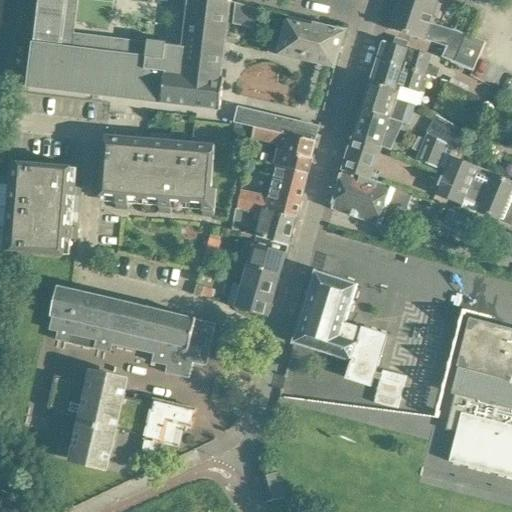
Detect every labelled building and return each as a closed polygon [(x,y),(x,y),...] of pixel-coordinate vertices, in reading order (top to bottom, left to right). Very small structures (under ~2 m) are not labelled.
[(31,66),(28,86),(220,110),(224,78),(221,78),(226,44),(231,3),(218,0),(188,0),(183,48),(137,43),(73,35),(77,0),(38,0),(33,45),(32,45),(31,66)] [(397,0),(388,28),(407,35),(447,48),(453,32),(429,24),(437,0),(436,0),(397,0)] [(258,30),(262,10),(236,4),(234,24),(258,30)] [(340,52),(347,29),(328,25),(328,26),(314,23),(315,22),(288,16),(283,35),(304,39),(303,44),(340,52)] [(447,48),(442,60),(473,72),(485,44),(453,31),(453,32),(447,48)] [(268,53),(335,68),(340,52),(303,44),(304,39),(283,35),(282,41),(272,38),(268,53)] [(406,49),(408,42),(395,38),(393,44),(384,41),(378,60),(425,75),(425,74),(437,78),(440,69),(428,65),(431,57),(406,49)] [(420,90),(425,75),(378,60),(370,83),(398,94),(396,102),(415,108),(415,106),(420,108),(426,92),(420,90)] [(409,124),(415,108),(396,102),(398,94),(370,83),(362,111),(391,121),(392,118),(409,124)] [(441,97),(461,106),(467,93),(446,85),(441,97)] [(382,147),(391,121),(362,111),(353,137),(382,147)] [(461,130),(434,114),(424,132),(427,134),(449,144),(445,153),(451,156),(461,130)] [(316,142),(319,127),(269,115),(265,129),(316,142)] [(313,154),(316,142),(265,129),(255,126),(252,138),(279,145),(274,167),(308,174),(313,154)] [(445,153),(449,144),(427,134),(416,159),(439,169),(440,167),(445,169),(451,156),(445,153)] [(215,145),(126,138),(106,136),(101,196),(117,197),(116,209),(128,209),(129,198),(160,201),(159,212),(171,213),(172,202),(203,204),(202,216),(214,217),(216,190),(211,190),(215,145)] [(375,170),(382,147),(353,137),(343,170),(376,181),(379,171),(375,170)] [(511,189),(511,181),(451,156),(445,169),(435,194),(499,221),(511,189)] [(72,167),(54,166),(12,162),(5,250),(64,255),(66,239),(77,239),(78,228),(67,227),(69,195),(81,197),(82,185),(70,184),(72,167)] [(273,168),(276,169),(266,204),(238,199),(235,210),(254,213),(264,215),(265,211),(296,219),(297,218),(308,174),(274,167),(273,168)] [(392,187),(376,181),(343,170),(332,209),(378,225),(392,187)] [(288,247),(296,219),(265,211),(264,215),(254,213),(252,220),(260,222),(256,237),(288,247)] [(450,211),(446,221),(475,232),(480,222),(450,211)] [(217,256),(221,241),(210,238),(203,264),(210,266),(213,255),(217,256)] [(286,253),(254,244),(244,241),(238,262),(248,265),(247,267),(280,276),(286,253)] [(274,297),(280,276),(247,267),(241,288),(274,297)] [(358,284),(352,282),(316,270),(308,294),(294,343),(352,363),(348,378),(372,386),(387,336),(346,323),(358,284)] [(194,295),(201,297),(204,287),(197,284),(194,295)] [(216,324),(197,319),(60,287),(53,316),(45,314),(42,327),(58,331),(56,340),(69,343),(71,334),(96,340),(94,348),(110,352),(112,344),(154,353),(152,362),(168,365),(166,373),(167,373),(189,378),(193,363),(203,366),(203,365),(204,365),(214,324),(216,325),(216,324)] [(268,317),(274,297),(241,288),(236,308),(268,317)] [(455,394),(446,430),(457,433),(450,461),(511,477),(511,328),(470,318),(458,366),(459,366),(453,393),(455,394)] [(193,427),(197,409),(136,395),(135,399),(125,396),(124,396),(128,378),(92,369),(88,383),(55,375),(48,408),(79,424),(70,463),(107,471),(112,448),(113,448),(118,430),(146,436),(145,438),(146,439),(144,451),(159,454),(161,442),(179,446),(182,430),(186,431),(187,425),(193,427)] [(265,503),(266,503),(283,498),(276,472),(258,477),(265,503)]
